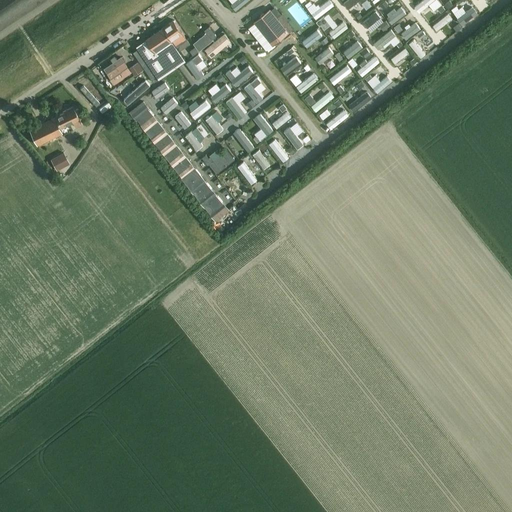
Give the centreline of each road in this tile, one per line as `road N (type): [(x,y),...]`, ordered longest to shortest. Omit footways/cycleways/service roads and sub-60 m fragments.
road 1 (unknown): [(240,210),(318,136),(508,0)]
road 2 (unclassified): [(0,116),(172,0)]
